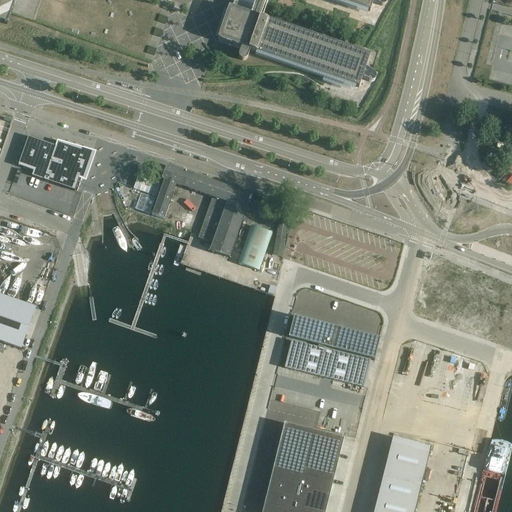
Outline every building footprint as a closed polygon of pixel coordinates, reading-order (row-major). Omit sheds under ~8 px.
[(0,0),(0,22),(7,25),(15,0),(0,0)] [(138,14),(99,0),(51,0),(47,14),(140,47),(144,35),(152,12),(140,8),(138,14)] [(234,0),(231,8),(260,18),(265,0),(234,0)] [(335,0),(369,12),(373,2),(379,6),(382,6),(384,5),(386,4),(386,1),(385,0),(335,0)] [(335,44),(260,18),(231,8),(228,7),(217,39),(241,47),(238,55),(238,57),(239,59),(241,61),(243,61),(246,60),(247,58),(249,50),(324,76),(323,78),(349,88),(350,85),(358,88),(362,78),(368,82),(371,82),(373,82),(375,80),(375,78),(375,75),(373,74),(365,69),(369,56),(361,53),(362,51),(336,41),(335,44)] [(19,160),(17,166),(33,171),(31,176),(74,191),(80,176),(83,177),(91,155),(61,144),(61,143),(57,141),(55,146),(35,139),(28,136),(27,138),(23,149),(19,160)] [(162,180),(163,181),(151,215),(163,219),(175,185),(211,198),(197,238),(211,243),(208,251),(229,258),(244,214),(270,223),(275,208),(251,199),(250,198),(251,195),(168,166),(165,167),(161,178),(162,180)] [(145,176),(147,169),(139,167),(137,174),(145,176)] [(281,257),(288,218),(279,216),(272,256),(281,257)] [(511,288),(429,258),(417,289),(511,325),(511,288)] [(170,272),(172,277),(255,306),(264,304),(262,296),(176,265),(172,267),(170,272)] [(0,342),(20,349),(35,308),(0,295),(0,342)] [(296,317),(290,338),(318,346),(317,348),(323,349),(324,347),(371,359),(377,338),(296,317)] [(291,341),(285,369),(362,388),(369,360),(323,349),(317,348),(291,341)] [(407,345),(386,428),(453,444),(472,367),(407,345)] [(288,426),(266,511),(323,511),(342,438),(315,432),(315,433),(288,426)] [(414,511),(431,447),(392,437),(373,511),(414,511)]
